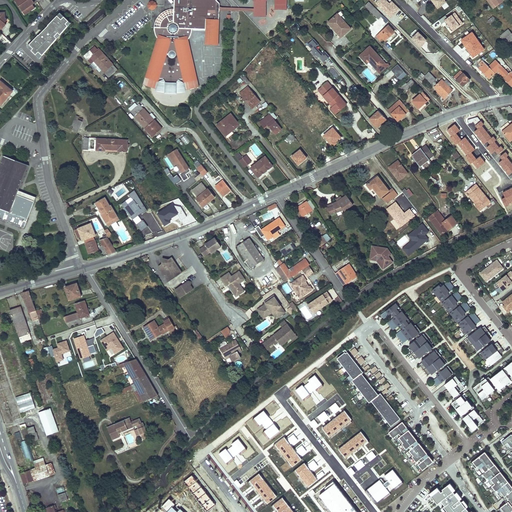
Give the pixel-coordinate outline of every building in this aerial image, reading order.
[(13,0),(22,11),(24,9),(27,13),(33,8),(31,4),(33,3),(31,0),(13,0)] [(147,0),(147,1),(146,2),(146,4),(146,5),(146,6),(147,7),(147,8),(148,9),(149,9),(150,10),(151,10),(152,10),(154,10),(154,9),(155,9),(156,8),(157,6),(157,5),(157,4),(157,3),(156,1),(155,0),(147,0)] [(216,0),(173,0),(173,10),(173,15),(172,15),(171,15),(170,15),(169,15),(168,16),(167,16),(167,18),(166,18),(166,19),(165,19),(164,21),(162,22),(161,22),(160,23),(160,24),(160,25),(160,26),(159,28),(154,28),(155,30),(155,32),(156,34),(156,36),(157,38),(157,46),(155,46),(155,54),(152,54),(152,62),(150,62),(149,69),(148,69),(147,77),(163,78),(167,85),(175,86),(179,79),(195,79),(195,71),(193,71),(194,63),(191,63),(192,55),(190,55),(190,47),(188,47),(188,38),(189,37),(190,35),(191,32),(192,29),(199,29),(205,29),(206,19),(219,19),(219,10),(219,5),(219,3),(216,0)] [(265,0),(262,0),(253,0),(253,7),(253,10),(253,15),(265,15),(265,0)] [(262,0),(265,0),(266,0),(274,0),(274,8),(286,8),(286,0),(262,0)] [(387,0),(377,0),(375,2),(391,18),(400,8),(392,0),(390,2),(387,0)] [(431,0),(437,9),(442,6),(444,9),(449,6),(445,0),(431,0)] [(487,0),(494,9),(497,7),(491,0),(487,0)] [(369,2),(365,6),(377,19),(381,15),(369,2)] [(67,10),(72,15),(77,9),(73,5),(67,10)] [(155,25),(154,27),(154,28),(159,28),(160,26),(160,25),(160,24),(160,23),(161,22),(162,22),(164,21),(165,19),(166,19),(166,18),(167,18),(167,16),(168,16),(169,15),(170,15),(171,15),(172,15),(173,15),(173,10),(169,10),(168,10),(165,12),(164,12),(163,13),(162,14),(160,15),(159,16),(159,17),(157,18),(157,20),(156,22),(155,24),(155,25)] [(455,12),(448,18),(446,15),(432,25),(435,29),(444,23),(451,32),(463,23),(455,12)] [(337,14),(330,21),(337,29),(335,30),(341,37),(350,29),(337,14)] [(54,19),(23,51),(33,60),(64,28),(54,19)] [(205,44),(218,44),(219,19),(206,19),(205,29),(205,44)] [(388,26),(376,36),(381,41),(383,39),(384,40),(394,32),(388,26)] [(508,30),(502,34),(506,39),(511,34),(508,30)] [(418,31),(411,38),(421,47),(428,40),(418,31)] [(323,63),(330,56),(325,51),(322,53),(316,47),(319,44),(314,38),(306,45),(323,63)] [(458,46),(454,50),(460,56),(464,52),(458,46)] [(94,47),(84,56),(91,64),(94,61),(104,73),(104,72),(108,77),(116,70),(112,65),(112,64),(99,50),(98,51),(94,47)] [(369,47),(359,56),(366,63),(369,61),(377,70),(384,63),(369,47)] [(495,60),(488,67),(494,73),(497,71),(504,78),(503,78),(511,86),(511,85),(511,72),(511,71),(508,74),(495,60)] [(482,61),(477,65),(489,78),(494,73),(488,67),(482,61)] [(456,80),(463,73),(460,71),(454,77),(456,80)] [(428,72),(423,76),(429,81),(433,77),(428,72)] [(456,80),(462,86),(469,79),(463,73),(456,80)] [(0,103),(1,104),(12,90),(3,83),(4,82),(0,79),(0,103)] [(442,80),(435,87),(441,92),(440,93),(443,97),(452,89),(442,80)] [(327,82),(319,88),(324,94),(323,95),(329,102),(330,101),(333,105),(330,108),(334,114),(340,109),(339,108),(344,103),(327,82)] [(405,83),(400,88),(404,92),(409,87),(405,83)] [(247,87),(240,93),(252,108),(260,102),(247,87)] [(422,92),(412,101),(418,107),(429,99),(422,92)] [(139,105),(131,111),(135,116),(134,117),(152,137),(161,129),(143,109),(139,105)] [(399,107),(391,113),(397,120),(405,114),(399,107)] [(269,114),(274,119),(277,117),(271,110),(268,112),(269,114)] [(378,110),(369,118),(377,127),(386,119),(378,110)] [(230,114),(216,125),(225,136),(239,125),(230,114)] [(275,133),(281,129),(274,119),(269,114),(260,122),(264,128),(268,125),(275,133)] [(73,126),(71,130),(77,132),(82,122),(77,119),(78,118),(76,117),(72,126),(73,126)] [(511,123),(502,131),(509,141),(511,138),(511,123)] [(332,128),(323,135),(332,146),(335,143),(334,142),(340,137),(332,128)] [(475,129),(462,139),(469,148),(482,138),(475,129)] [(181,138),(186,145),(190,142),(185,135),(181,138)] [(96,139),(95,150),(104,151),(104,149),(117,149),(117,151),(126,151),(126,147),(128,147),(128,144),(127,143),(127,140),(96,139)] [(426,146),(413,157),(420,166),(430,159),(433,156),(426,146)] [(192,168),(176,148),(169,154),(175,162),(177,161),(183,170),(181,172),(187,179),(191,175),(188,172),(192,168)] [(300,150),(291,156),(297,164),(303,160),(302,159),(305,156),(300,150)] [(238,152),(234,155),(239,160),(243,158),(238,152)] [(252,162),(246,155),(243,158),(239,160),(244,167),(252,162)] [(28,165),(4,156),(0,165),(0,218),(24,228),(36,197),(18,190),(28,165)] [(265,156),(250,168),(258,177),(272,166),(265,156)] [(420,166),(423,170),(433,163),(430,159),(420,166)] [(397,160),(388,167),(398,180),(407,173),(397,160)] [(201,165),(196,168),(203,176),(207,173),(201,165)] [(170,174),(167,176),(174,185),(177,182),(170,174)] [(377,176),(366,184),(370,189),(372,188),(379,197),(389,191),(377,176)] [(222,180),(215,187),(223,197),(230,190),(222,180)] [(201,183),(195,188),(200,195),(197,197),(195,198),(202,206),(205,203),(206,204),(214,198),(207,189),(207,190),(201,183)] [(489,202),(475,185),(465,193),(468,196),(469,196),(470,194),(477,204),(476,205),(475,205),(479,210),(485,205),(487,208),(491,205),(489,202)] [(192,191),(197,197),(200,195),(195,188),(192,191)] [(404,189),(401,191),(407,198),(410,196),(404,189)] [(141,231),(147,226),(139,215),(147,209),(134,190),(128,194),(131,197),(121,203),(141,231)] [(401,191),(398,193),(411,210),(414,207),(407,198),(401,191)] [(390,192),(382,198),(387,202),(394,197),(390,192)] [(477,204),(470,194),(469,196),(476,205),(477,204)] [(333,206),(327,208),(329,214),(343,210),(343,211),(352,204),(346,195),(337,202),(332,203),(333,206)] [(104,198),(95,204),(98,210),(98,211),(99,212),(99,213),(100,213),(101,214),(100,215),(108,227),(119,220),(110,206),(109,206),(104,198)] [(306,201),(297,208),(302,216),(312,210),(306,201)] [(445,221),(437,211),(429,218),(441,234),(456,223),(451,216),(445,221)] [(284,226),(279,218),(261,230),(267,239),(271,237),(270,235),(276,231),(284,226)] [(90,224),(77,228),(80,236),(82,240),(94,235),(90,224)] [(402,248),(407,256),(427,241),(423,236),(427,233),(420,225),(407,236),(411,241),(402,248)] [(326,234),(313,242),(317,248),(329,240),(326,234)] [(221,246),(215,237),(205,244),(206,245),(199,249),(204,256),(210,252),(211,253),(221,246)] [(100,240),(99,240),(101,243),(99,244),(100,246),(99,247),(103,253),(107,252),(108,254),(115,251),(106,238),(100,240)] [(249,238),(237,247),(251,268),(263,259),(249,238)] [(94,240),(85,244),(88,253),(98,250),(94,240)] [(281,249),(284,255),(296,248),(292,242),(281,249)] [(371,246),(369,258),(374,259),(375,256),(377,256),(378,263),(383,268),(392,262),(388,256),(390,254),(386,248),(383,250),(380,249),(379,247),(371,246)] [(305,259),(288,270),(283,263),(282,263),(279,265),(289,278),(302,269),(308,265),(305,259)] [(503,269),(497,261),(480,273),(487,281),(503,269)] [(169,282),(182,273),(174,262),(167,266),(165,263),(162,265),(159,267),(169,282)] [(351,267),(348,264),(334,273),(340,283),(344,280),(346,283),(350,280),(350,279),(354,276),(349,268),(351,267)] [(313,272),(308,265),(302,269),(307,277),(313,272)] [(511,271),(496,283),(503,292),(511,284),(511,282),(511,281),(511,280),(511,271)] [(231,277),(228,273),(220,278),(225,286),(226,286),(228,284),(231,288),(230,289),(234,295),(236,293),(237,295),(243,291),(238,284),(244,280),(238,272),(231,277)] [(297,279),(300,284),(306,280),(302,275),(297,279)] [(306,282),(307,282),(306,280),(300,284),(297,279),(292,283),(294,287),(301,297),(312,289),(309,285),(309,286),(306,282)] [(440,283),(433,288),(440,297),(455,285),(450,280),(442,286),(440,283)] [(191,286),(188,282),(175,290),(181,298),(194,290),(191,286)] [(77,284),(66,287),(70,301),(81,296),(77,284)] [(298,296),(301,297),(294,287),(293,288),(298,296)] [(463,296),(458,289),(443,300),(449,308),(463,296)] [(29,291),(22,293),(32,319),(38,317),(38,316),(36,311),(30,291),(29,291)] [(329,302),(332,299),(327,292),(323,294),(329,302)] [(329,302),(323,294),(308,305),(313,313),(329,302)] [(511,308),(511,294),(502,302),(505,305),(503,307),(507,313),(511,308)] [(264,304),(256,310),(260,317),(270,309),(276,317),(282,313),(275,303),(276,302),(272,296),(265,301),(266,302),(264,304)] [(472,307),(466,299),(451,310),(457,318),(472,307)] [(397,300),(382,312),(385,315),(392,310),(394,314),(388,319),(393,326),(400,321),(403,325),(396,330),(404,339),(410,334),(411,335),(419,329),(412,319),(410,321),(406,317),(409,315),(402,307),(400,309),(398,306),(400,304),(397,300)] [(85,301),(75,304),(78,313),(65,317),(67,323),(90,315),(85,301)] [(313,316),(306,305),(301,308),(308,319),(313,316)] [(10,311),(19,337),(30,333),(20,307),(10,311)] [(270,309),(260,317),(262,319),(270,313),(274,319),(276,317),(270,309)] [(474,311),(459,321),(467,332),(476,325),(474,323),(480,319),(474,311)] [(32,319),(34,326),(40,324),(38,317),(32,319)] [(150,324),(144,327),(149,336),(148,336),(150,339),(160,334),(161,335),(169,330),(174,327),(168,317),(162,321),(164,324),(157,327),(154,321),(150,323),(150,324)] [(261,345),(264,349),(271,343),(275,341),(276,343),(279,346),(288,339),(290,341),(295,337),(285,324),(280,328),(282,330),(280,332),(279,330),(261,345)] [(480,326),(467,336),(477,349),(490,340),(488,337),(492,335),(485,325),(482,327),(480,326)] [(221,331),(225,337),(232,333),(228,326),(221,331)] [(100,340),(110,357),(124,348),(114,331),(100,340)] [(417,356),(431,343),(422,332),(407,343),(417,356)] [(92,338),(86,340),(84,335),(73,338),(79,358),(96,353),(92,338)] [(226,344),(218,349),(223,358),(230,354),(235,351),(236,353),(240,351),(234,339),(226,344)] [(67,340),(57,343),(58,347),(53,348),(52,345),(48,347),(50,357),(54,356),(56,362),(64,360),(63,354),(70,351),(67,340)] [(491,342),(480,350),(489,364),(500,355),(499,353),(503,350),(497,340),(492,344),(491,342)] [(351,350),(353,356),(359,353),(356,348),(351,350)] [(434,348),(421,358),(431,371),(444,361),(434,348)] [(389,428),(404,416),(383,391),(381,393),(364,372),(365,371),(348,349),(336,359),(352,380),(350,382),(367,404),(369,403),(389,428)] [(240,359),(236,353),(235,351),(230,354),(231,356),(235,362),(240,359)] [(362,356),(357,359),(361,364),(365,361),(362,356)] [(511,359),(503,366),(511,377),(511,376),(511,359)] [(158,396),(156,393),(145,375),(136,360),(117,366),(117,368),(119,368),(120,369),(125,367),(132,380),(133,381),(142,398),(144,402),(158,396)] [(436,374),(431,378),(435,383),(452,371),(446,364),(444,365),(443,364),(435,370),(436,371),(435,372),(436,374)] [(509,379),(501,368),(489,377),(497,388),(509,379)] [(454,373),(443,382),(452,394),(457,390),(452,384),(458,379),(454,373)] [(492,388),(486,379),(479,384),(481,388),(476,392),(480,397),(492,388)] [(144,402),(142,398),(133,381),(131,382),(133,385),(131,385),(131,386),(133,389),(139,400),(141,404),(144,402)] [(122,395),(132,389),(133,389),(131,386),(121,391),(121,392),(122,395)] [(31,394),(17,398),(22,414),(36,409),(31,394)] [(458,404),(454,408),(458,414),(470,405),(465,399),(464,400),(459,394),(453,398),(458,404)] [(472,407),(461,416),(470,428),(475,425),(470,418),(477,414),(472,407)] [(47,436),(53,434),(59,432),(51,409),(45,411),(39,413),(47,436)] [(129,418),(107,428),(113,441),(120,438),(119,436),(118,434),(133,427),(131,422),(129,418)] [(131,422),(133,427),(137,426),(141,434),(144,440),(149,437),(146,432),(147,432),(143,423),(141,424),(139,419),(131,422)] [(406,419),(389,433),(420,472),(436,459),(432,454),(428,457),(427,457),(425,455),(426,454),(430,451),(422,440),(417,444),(416,445),(414,443),(415,442),(420,438),(412,427),(407,431),(406,432),(404,429),(405,429),(410,425),(406,419)] [(134,430),(137,436),(141,434),(137,426),(133,427),(134,430)] [(33,427),(27,428),(29,435),(30,435),(32,442),(38,440),(36,433),(35,433),(33,427)] [(118,434),(119,436),(134,430),(133,427),(118,434)] [(511,434),(502,442),(510,452),(511,450),(511,434)] [(27,462),(33,460),(25,440),(20,442),(27,462)] [(511,486),(485,452),(471,463),(475,468),(473,469),(479,477),(481,476),(484,480),(482,482),(488,489),(490,488),(494,492),(492,494),(498,501),(501,499),(505,504),(499,509),(501,511),(510,511),(511,511),(511,510),(511,486)] [(43,460),(33,463),(35,469),(45,466),(43,460)] [(45,466),(35,469),(39,479),(54,474),(50,464),(45,466)] [(35,469),(29,471),(33,481),(39,479),(35,469)] [(29,471),(21,474),(24,484),(33,481),(29,471)] [(438,486),(429,493),(443,511),(473,511),(468,505),(464,500),(462,501),(461,495),(458,492),(451,494),(456,490),(451,483),(441,490),(438,486)] [(63,486),(56,488),(58,494),(65,491),(63,486)] [(65,493),(59,495),(61,502),(67,499),(65,493)]
